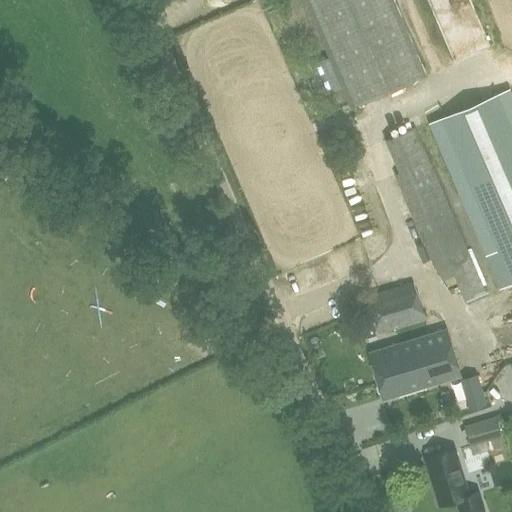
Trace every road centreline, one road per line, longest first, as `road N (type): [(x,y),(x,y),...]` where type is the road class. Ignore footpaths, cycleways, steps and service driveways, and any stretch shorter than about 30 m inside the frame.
road 1 (unclassified): [(363,511),(138,0)]
road 2 (track): [(0,134),(293,357)]
